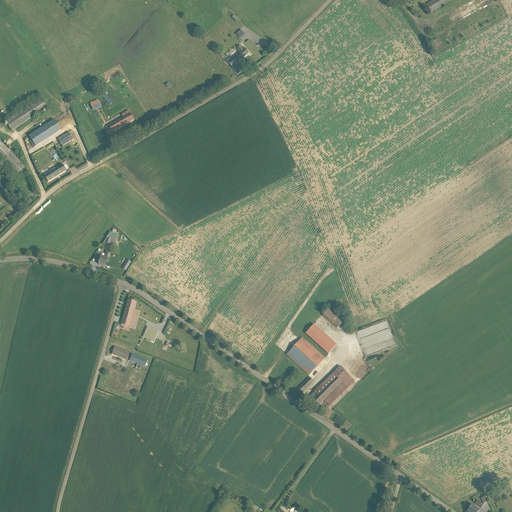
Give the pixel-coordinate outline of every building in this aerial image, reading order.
[(433,0),(426,4),(431,13),(452,1),(451,0),(433,0)] [(457,8),(464,20),(477,12),(470,1),(457,8)] [(245,35),(240,30),(236,35),(240,39),(245,35)] [(235,66),(249,54),(244,48),(243,49),(240,46),(236,49),(239,53),(237,54),(231,59),(229,57),(226,60),(238,75),(242,71),(239,66),(237,68),(235,66)] [(101,95),(109,105),(112,103),(103,91),(101,92),(102,94),(101,95)] [(47,108),(41,98),(5,121),(11,131),(12,131),(47,108)] [(101,107),(97,100),(89,103),(93,111),(101,107)] [(120,118),(105,128),(109,134),(133,120),(127,111),(119,115),(120,118)] [(61,130),(54,120),(28,136),(29,136),(36,147),(61,130)] [(68,133),(57,139),(62,147),(73,140),(68,133)] [(23,168),(24,167),(0,139),(0,158),(15,175),(23,168)] [(66,171),(62,165),(55,169),(54,168),(50,171),(51,172),(44,176),(48,182),(66,171)] [(100,247),(103,248),(106,244),(111,246),(113,240),(116,241),(118,233),(116,232),(116,231),(113,229),(112,233),(110,232),(100,247)] [(101,256),(98,265),(105,267),(106,263),(107,263),(110,253),(106,252),(104,257),(101,256)] [(123,259),(120,263),(126,268),(129,264),(123,259)] [(136,302),(128,300),(120,325),(135,329),(140,312),(134,310),(136,302)] [(329,308),(321,316),(336,329),(343,321),(329,308)] [(381,351),(395,346),(387,321),(358,330),(361,339),(360,339),(364,349),(379,344),(381,351)] [(328,355),(336,345),(314,325),(305,334),(328,355)] [(158,332),(147,327),(142,338),(154,342),(158,332)] [(308,376),(324,359),(302,338),(286,356),(308,376)] [(114,348),(112,354),(127,360),(130,353),(114,348)] [(132,354),(129,361),(137,364),(135,369),(139,371),(140,371),(141,366),(145,367),(147,361),(132,354)] [(313,393),(307,399),(316,408),(323,401),(329,407),(354,382),(339,366),(332,373),(332,374),(313,392),(313,393)] [(308,378),(298,389),(302,393),(313,382),(308,378)] [(477,501),(474,504),(480,509),(483,505),(477,501)]
